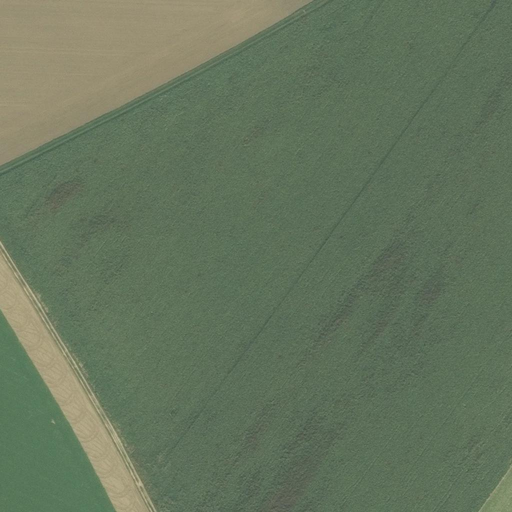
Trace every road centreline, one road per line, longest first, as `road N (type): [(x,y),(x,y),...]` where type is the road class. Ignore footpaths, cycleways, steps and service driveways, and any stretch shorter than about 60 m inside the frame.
road 1 (track): [(0,168),(321,0)]
road 2 (track): [(151,511),(0,248)]
